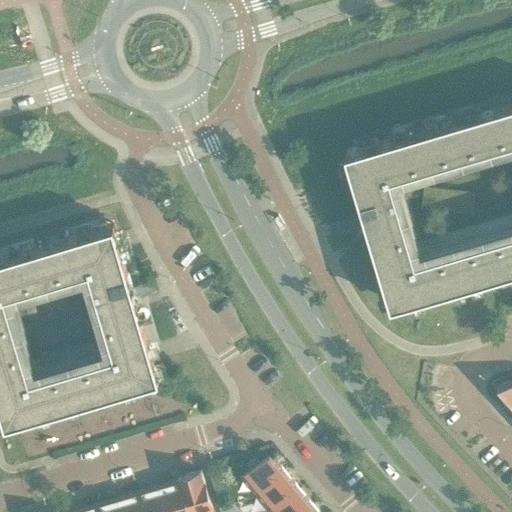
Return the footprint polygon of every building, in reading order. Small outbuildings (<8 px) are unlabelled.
[(511,98),(346,148),(392,301),(511,265),(511,98)] [(0,253),(0,398),(6,419),(16,416),(25,413),(35,411),(44,408),(54,405),(64,402),(73,399),(83,396),(92,393),(102,391),(112,388),(121,385),(131,382),(140,379),(150,376),(151,376),(160,373),(156,361),(151,345),(123,248),(118,233),(114,220),(106,222),(85,228),(76,231),(66,234),(56,237),(46,240),(37,243),(27,246),(18,248),(8,251),(0,253)] [(511,379),(498,383),(497,384),(511,399),(511,379)] [(285,469),(270,452),(242,475),(257,492),(285,469)] [(229,494),(221,467),(210,470),(218,497),(229,494)] [(178,476),(179,479),(180,478),(190,511),(203,511),(213,509),(201,469),(178,476)] [(285,469),(257,492),(271,509),(298,486),(285,469)] [(190,511),(180,478),(179,479),(159,485),(166,511),(190,511)] [(166,511),(159,485),(138,491),(143,511),(166,511)] [(298,486),(271,509),(273,511),(300,511),(312,502),(298,486)] [(143,511),(138,491),(116,497),(120,511),(143,511)] [(120,511),(116,497),(95,504),(97,511),(120,511)] [(234,502),(220,507),(222,511),(234,511),(239,508),(234,502)] [(300,511),(320,511),(312,502),(300,511)]
